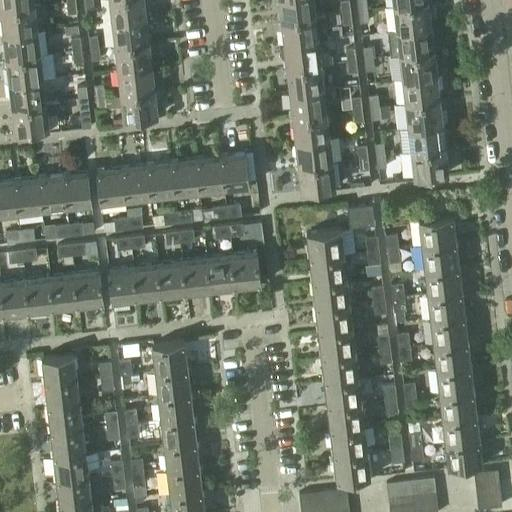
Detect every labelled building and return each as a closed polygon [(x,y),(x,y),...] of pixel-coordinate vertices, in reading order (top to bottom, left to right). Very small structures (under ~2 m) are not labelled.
[(66,0),(68,12),(77,10),(75,0),(66,0)] [(83,0),(85,9),(94,8),(92,0),(83,0)] [(109,0),(112,19),(146,15),(144,0),(109,0)] [(278,0),(281,17),(315,13),(313,0),(278,0)] [(340,0),(341,10),(350,9),(349,0),(340,0)] [(357,0),(358,9),(367,8),(366,0),(357,0)] [(425,0),(393,4),(396,28),(430,24),(427,0),(425,0)] [(0,7),(0,8),(3,32),(37,28),(34,4),(0,7)] [(358,9),(360,21),(368,20),(367,8),(358,9)] [(342,22),(352,21),(350,9),(341,10),(342,22)] [(284,41),(318,37),(327,36),(324,12),(315,13),(281,17),(284,41)] [(112,19),(115,44),(149,40),(146,15),(112,19)] [(65,25),(66,33),(79,31),(78,23),(65,25)] [(396,28),(399,53),(433,49),(430,24),(396,28)] [(3,32),(5,56),(40,53),(37,28),(3,32)] [(88,34),(89,46),(98,45),(97,33),(88,34)] [(71,36),(72,48),(82,47),(80,35),(71,36)] [(284,41),(287,66),(321,62),(330,61),(329,52),(320,53),(318,37),(284,41)] [(115,44),(118,68),(152,64),(149,40),(115,44)] [(363,45),(364,57),(373,56),(372,44),(363,45)] [(89,46),(90,58),(100,57),(98,45),(89,46)] [(345,47),(347,59),(356,58),(355,46),(345,47)] [(73,61),(83,59),(82,47),(72,48),(73,61)] [(399,53),(402,76),(436,72),(433,49),(399,53)] [(5,56),(8,81),(43,77),(40,53),(5,56)] [(364,57),(365,69),(374,68),(373,56),(364,57)] [(348,71),(357,70),(356,58),(347,59),(348,71)] [(287,66),(289,90),(323,86),(321,62),(287,66)] [(118,68),(120,92),(155,88),(152,64),(118,68)] [(402,76),(405,101),(439,97),(436,72),(402,76)] [(8,81),(11,104),(59,99),(59,98),(46,100),(43,77),(8,81)] [(93,83),(95,95),(104,94),(103,82),(93,83)] [(76,85),(78,97),(87,96),(86,83),(76,85)] [(289,90),(292,114),(326,110),(323,86),(289,90)] [(113,117),(123,116),(123,117),(158,113),(155,88),(120,92),(110,93),(113,117)] [(368,93),(370,105),(379,104),(377,92),(368,93)] [(95,95),(97,107),(106,106),(104,94),(95,95)] [(351,95),(353,107),(362,106),(360,94),(351,95)] [(79,109),(89,108),(87,96),(78,97),(79,109)] [(405,101),(408,125),(442,121),(439,97),(405,101)] [(61,110),(59,99),(11,104),(14,130),(49,126),(47,112),(61,110)] [(380,116),(379,104),(370,105),(371,117),(380,116)] [(354,120),(363,118),(362,106),(353,107),(354,120)] [(292,114),(295,139),(329,135),(326,110),(292,114)] [(408,125),(411,149),(445,145),(442,121),(408,125)] [(295,139),(298,163),(332,159),(329,135),(295,139)] [(374,142),(375,154),(385,153),(383,141),(374,142)] [(357,144),(358,156),(368,155),(366,142),(357,144)] [(448,171),(445,145),(411,149),(414,175),(448,171)] [(253,149),(245,150),(248,178),(256,177),(253,149)] [(219,153),(225,186),(249,183),(248,178),(245,150),(219,153)] [(195,156),(199,189),(225,186),(219,153),(195,156)] [(375,154),(377,166),(386,165),(385,153),(375,154)] [(359,168),(369,167),(368,155),(358,156),(359,168)] [(168,159),(174,192),(199,189),(195,156),(168,159)] [(144,162),(149,195),(174,192),(168,159),(144,162)] [(335,185),(332,159),(298,163),(301,189),(335,185)] [(120,165),(124,198),(149,195),(144,162),(120,165)] [(95,168),(99,201),(124,198),(120,165),(95,168)] [(62,172),(66,205),(92,202),(88,169),(62,172)] [(36,175),(41,208),(66,205),(62,172),(36,175)] [(13,178),(16,211),(41,208),(36,175),(13,178)] [(0,179),(0,212),(16,211),(13,178),(0,179)] [(349,224),(374,221),(371,200),(346,204),(349,224)] [(225,203),(226,215),(241,213),(239,201),(225,203)] [(211,205),(213,217),(226,215),(225,203),(211,205)] [(126,206),(128,227),(142,225),(141,213),(141,204),(126,206)] [(113,216),(115,228),(128,227),(126,206),(127,215),(113,216)] [(177,208),(178,221),(192,219),(190,207),(177,208)] [(163,210),(164,223),(178,221),(177,208),(163,210)] [(420,241),(455,237),(452,212),(417,216),(420,241)] [(68,221),(70,233),(84,231),(82,219),(68,221)] [(54,223),(56,235),(70,233),(68,221),(54,223)] [(227,223),(229,234),(243,233),(242,221),(227,223)] [(215,236),(229,234),(227,223),(214,224),(215,236)] [(19,227),(21,239),(35,238),(33,225),(19,227)] [(306,230),(309,255),(343,249),(341,226),(306,230)] [(5,229),(7,241),(21,239),(19,227),(5,229)] [(179,228),(180,240),(194,239),(193,227),(179,228)] [(167,242),(180,240),(179,228),(165,230),(167,242)] [(384,233),(385,247),(398,245),(397,231),(384,233)] [(129,234),(131,246),(145,244),(143,233),(129,234)] [(117,248),(131,246),(129,234),(115,236),(117,248)] [(365,235),(366,249),(378,247),(376,234),(365,235)] [(420,241),(423,268),(458,264),(455,237),(420,241)] [(71,242),(72,253),(86,252),(85,240),(71,242)] [(58,255),(72,253),(71,242),(57,243),(58,255)] [(400,259),(398,245),(385,247),(387,261),(400,259)] [(22,247),(23,259),(37,258),(36,246),(22,247)] [(9,261),(23,259),(22,247),(8,249),(9,261)] [(368,263),(380,261),(378,247),(366,249),(368,263)] [(231,251),(236,284),(261,281),(257,248),(231,251)] [(309,255),(312,281),(347,277),(343,249),(309,255)] [(204,254),(209,287),(236,284),(231,251),(204,254)] [(183,257),(187,290),(209,287),(204,254),(183,257)] [(159,260),(162,293),(187,290),(183,257),(159,260)] [(133,263),(136,296),(162,293),(159,260),(133,263)] [(106,266),(110,299),(136,296),(133,263),(106,266)] [(423,268),(426,292),(461,288),(458,264),(423,268)] [(75,270),(79,302),(103,300),(99,267),(75,270)] [(51,272),(56,305),(79,302),(75,270),(51,272)] [(26,276),(30,308),(56,305),(51,272),(26,276)] [(0,278),(0,282),(2,312),(30,308),(26,276),(0,278)] [(312,281),(315,306),(350,301),(347,277),(312,281)] [(390,280),(391,295),(404,294),(402,279),(390,280)] [(370,284),(372,298),(384,297),(383,283),(370,284)] [(426,292),(429,315),(464,312),(461,288),(426,292)] [(391,295),(393,310),(406,309),(404,294),(391,295)] [(374,312),(386,311),(384,297),(372,298),(374,312)] [(315,306),(318,332),(353,326),(350,301),(315,306)] [(429,315),(432,341),(467,337),(464,312),(429,315)] [(318,332),(321,353),(355,349),(353,326),(318,332)] [(396,331),(397,345),(410,344),(408,330),(396,331)] [(377,333),(378,347),(390,346),(388,332),(377,333)] [(432,341),(435,366),(470,362),(467,337),(432,341)] [(151,342),(154,366),(187,364),(184,338),(151,342)] [(397,345),(399,359),(411,358),(410,344),(397,345)] [(380,361),(392,360),(390,346),(378,347),(380,361)] [(321,353),(324,380),(358,375),(355,349),(321,353)] [(41,356),(44,381),(77,377),(74,352),(41,356)] [(118,358),(119,372),(131,369),(130,356),(118,358)] [(98,360),(100,374),(111,373),(110,359),(98,360)] [(435,366),(438,391),(473,388),(470,362),(435,366)] [(154,366),(157,389),(189,385),(187,364),(154,366)] [(119,372),(121,386),(133,384),(131,369),(119,372)] [(101,389),(113,387),(111,373),(100,374),(101,389)] [(324,380),(327,406),(361,400),(358,375),(324,380)] [(44,381),(47,405),(79,400),(77,377),(44,381)] [(402,381),(403,396),(416,394),(414,380),(402,381)] [(382,383),(384,397),(396,396),(394,382),(382,383)] [(157,389),(160,416),(193,412),(189,385),(157,389)] [(438,391),(441,417),(476,414),(473,388),(438,391)] [(403,396),(405,410),(417,408),(416,394),(403,396)] [(386,412),(398,410),(396,396),(384,397),(386,412)] [(47,405),(50,428),(82,425),(79,400),(47,405)] [(327,406),(330,431),(364,426),(361,400),(327,406)] [(124,407),(125,421),(138,420),(136,406),(124,407)] [(104,409),(106,423),(117,422),(115,408),(104,409)] [(160,416),(163,439),(195,436),(193,412),(160,416)] [(441,417),(444,439),(479,437),(476,414),(441,417)] [(125,421),(127,435),(139,434),(138,420),(125,421)] [(107,437),(119,436),(117,422),(106,423),(107,437)] [(50,428),(53,453),(85,450),(82,425),(50,428)] [(330,431),(333,456),(367,449),(364,426),(330,431)] [(408,430),(409,445),(421,443),(420,429),(408,430)] [(388,433),(390,446),(402,443),(400,431),(388,433)] [(163,439),(165,464),(198,460),(195,436),(163,439)] [(444,439),(447,466),(481,462),(479,437),(444,439)] [(391,461),(404,459),(402,443),(390,446),(391,461)] [(409,445),(411,458),(423,457),(421,443),(409,445)] [(333,456),(336,479),(370,475),(367,449),(333,456)] [(53,453),(56,479),(88,474),(85,450),(53,453)] [(129,457),(131,471),(143,469),(142,455),(129,457)] [(110,459),(111,473),(123,471),(121,457),(110,459)] [(165,464),(168,489),(201,486),(198,460),(165,464)] [(473,470),(474,481),(498,479),(497,467),(473,470)] [(131,471),(133,485),(145,483),(143,469),(131,471)] [(113,487),(125,486),(123,471),(111,473),(113,487)] [(56,479),(59,505),(91,500),(88,474),(56,479)] [(410,477),(411,489),(435,486),(433,474),(410,477)] [(385,481),(386,492),(411,489),(410,477),(385,481)] [(474,481),(476,493),(500,491),(498,479),(474,481)] [(322,487),(323,499),(347,496),(346,484),(322,487)] [(168,489),(171,511),(195,511),(204,511),(201,486),(168,489)] [(411,489),(412,501),(436,498),(435,486),(411,489)] [(298,490),(299,503),(323,499),(322,487),(298,490)] [(386,492),(388,503),(412,501),(411,489),(386,492)] [(477,506),(501,503),(500,491),(476,493),(477,506)] [(115,504),(116,511),(128,511),(126,496),(112,498),(113,504),(115,504)] [(323,499),(324,511),(349,507),(347,496),(323,499)] [(412,501),(413,511),(422,511),(438,510),(436,498),(412,501)] [(299,503),(300,511),(311,511),(324,511),(323,499),(299,503)] [(59,505),(59,511),(92,511),(91,500),(59,505)] [(388,511),(413,511),(412,501),(388,503),(388,511)]
